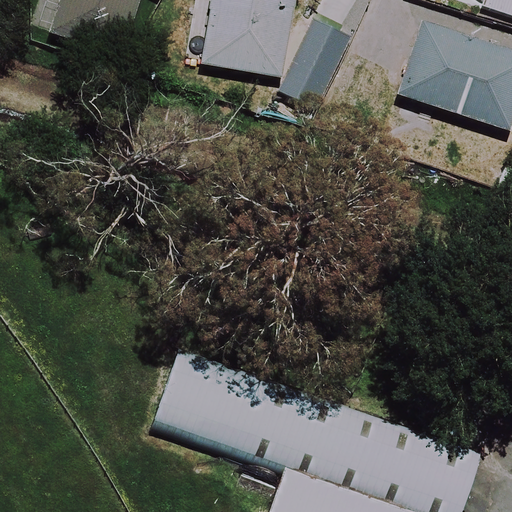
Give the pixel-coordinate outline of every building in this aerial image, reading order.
[(119,60),(138,0),(148,0),(156,3),(157,0),(61,0),(50,37),(119,60)] [(292,0),(213,0),(201,67),(278,82),(292,0)] [(511,0),(485,0),(482,9),(511,19),(511,0)] [(511,123),(511,55),(420,25),(396,98),(508,135),(511,123)] [(332,42),(302,32),(285,87),(314,97),(332,42)] [(456,511),(476,453),(172,354),(146,432),(277,475),(390,511),(456,511)] [(390,511),(277,475),(264,511),(390,511)]
